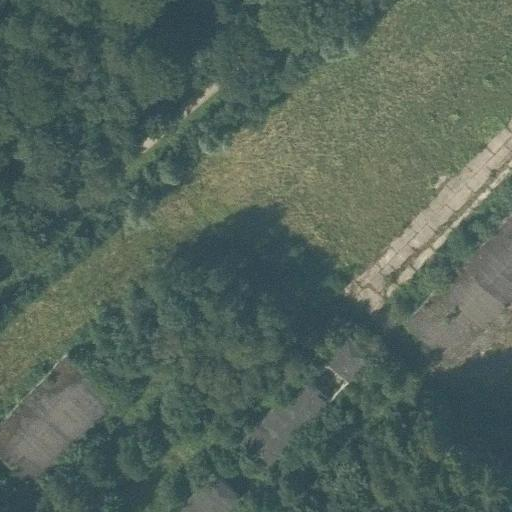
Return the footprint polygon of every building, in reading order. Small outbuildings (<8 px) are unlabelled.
[(511,85),(511,15),(495,0),(481,0),(255,237),(313,293),(511,85)] [(511,291),(511,197),(405,315),(452,358),(511,291)] [(367,355),(340,329),(236,437),(263,463),(367,355)] [(113,398),(62,349),(0,412),(0,468),(23,490),(113,398)] [(218,511),(239,492),(211,465),(164,511),(218,511)]
